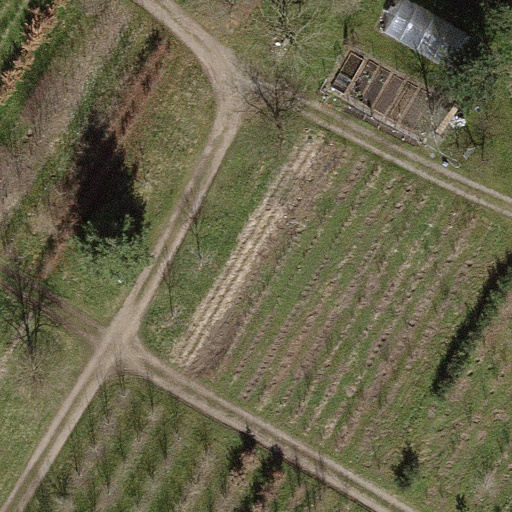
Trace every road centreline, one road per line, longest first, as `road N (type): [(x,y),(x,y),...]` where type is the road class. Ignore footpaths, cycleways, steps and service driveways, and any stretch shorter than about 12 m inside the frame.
road 1 (track): [(112,341),(414,511)]
road 2 (track): [(112,341),(0,278)]
road 3 (track): [(249,85),(158,0)]
